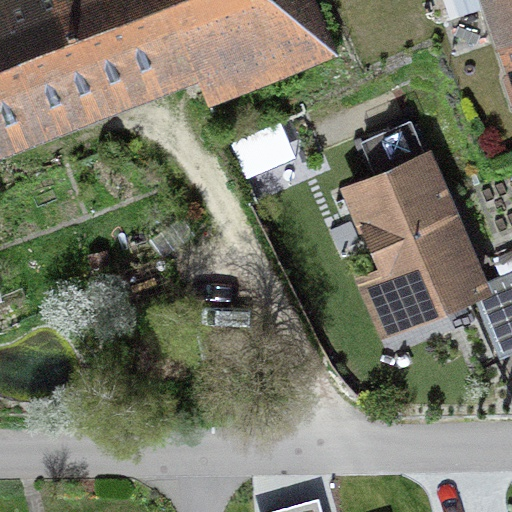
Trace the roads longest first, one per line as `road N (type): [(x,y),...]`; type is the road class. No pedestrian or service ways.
road 1 (residential): [(511,446),(187,450)]
road 2 (residential): [(187,450),(0,454)]
